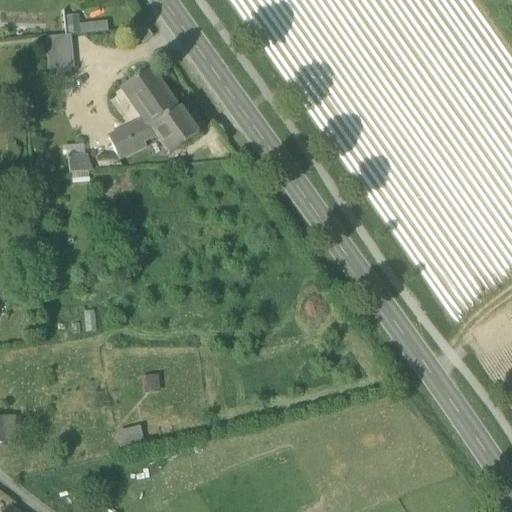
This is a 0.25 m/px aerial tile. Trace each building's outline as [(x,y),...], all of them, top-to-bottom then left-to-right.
[(107,21),(78,23),(78,14),(65,15),(66,34),(107,31),(107,21)] [(48,63),(50,66),(71,64),(68,37),(46,39),(48,63)] [(145,123),(151,131),(179,112),(156,80),(158,79),(152,70),(123,90),(145,123)] [(180,111),(179,112),(151,131),(156,139),(169,157),(198,137),(180,111)] [(114,149),(151,131),(145,123),(110,140),(114,149)] [(114,149),(121,162),(149,149),(146,144),(156,139),(151,131),(114,149)] [(68,157),(70,175),(91,173),(85,156),(68,157)] [(16,444),(14,419),(2,420),(4,445),(16,444)] [(116,435),(119,447),(143,441),(139,429),(116,435)]
